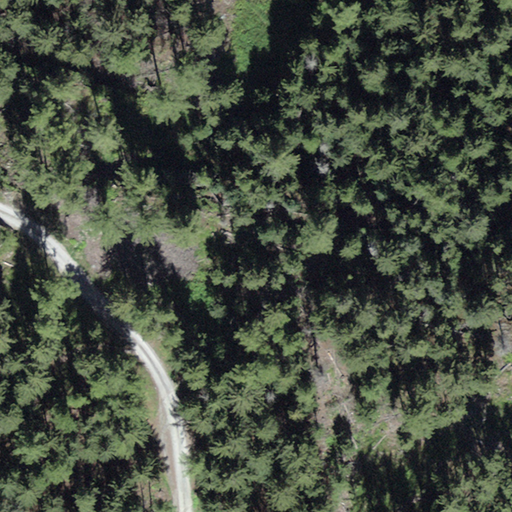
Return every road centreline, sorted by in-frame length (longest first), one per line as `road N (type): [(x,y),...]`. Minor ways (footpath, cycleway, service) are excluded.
road 1 (track): [(145,351),(85,295),(37,229),(0,210)]
road 2 (track): [(183,511),(172,406),(145,351)]
